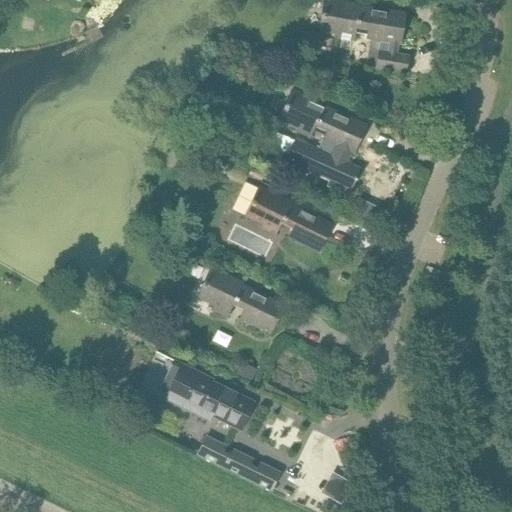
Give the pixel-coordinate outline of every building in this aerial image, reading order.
[(365,67),(405,73),(408,56),(397,54),(398,44),(399,45),(405,14),(385,11),(358,6),(359,4),(333,0),(325,0),(320,31),(338,34),(337,38),(353,41),(355,23),(368,25),(366,39),(370,40),(365,67)] [(293,91),(280,121),(296,128),(295,130),(310,137),(317,121),(328,126),(322,140),(317,151),(296,142),(288,162),(352,189),(355,181),(357,181),(358,179),(356,178),(360,169),(346,163),(351,152),(354,154),(366,126),(348,118),(323,107),(324,105),(293,91)] [(162,130),(153,148),(173,158),(182,139),(162,130)] [(223,157),(217,170),(223,172),(229,160),(223,157)] [(288,237),(300,244),(318,252),(332,225),(314,216),(291,204),(291,203),(261,188),(247,218),(262,225),(260,229),(274,236),(282,220),(293,226),(288,237)] [(359,198),(351,214),(379,228),(386,211),(359,198)] [(239,319),(252,325),(270,334),(284,306),(266,297),(242,286),(243,284),(213,269),(198,299),(213,306),(211,310),(226,317),(234,301),(245,307),(239,319)] [(246,419),(254,403),(211,382),(213,380),(171,361),(157,391),(168,396),(167,400),(207,419),(209,416),(240,431),(241,430),(239,429),(244,418),(246,419)] [(235,374),(250,382),(256,370),(241,363),(235,374)] [(313,435),(329,435),(330,421),(313,420),(313,435)] [(204,437),(195,455),(271,491),(279,474),(204,437)]
